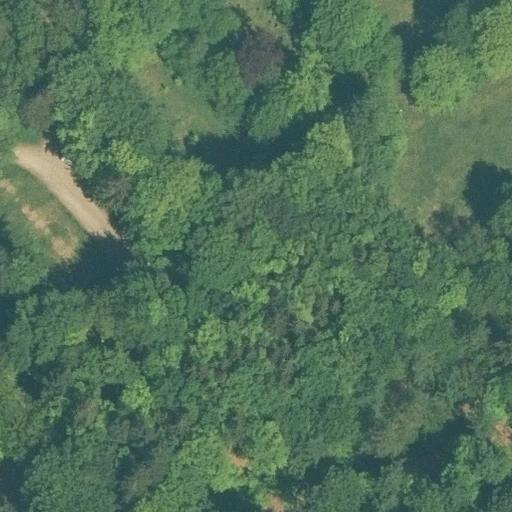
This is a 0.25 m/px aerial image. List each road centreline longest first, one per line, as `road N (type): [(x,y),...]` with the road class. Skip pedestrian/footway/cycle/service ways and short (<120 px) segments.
road 1 (track): [(2,120),(136,0)]
road 2 (primary): [(93,511),(0,374)]
